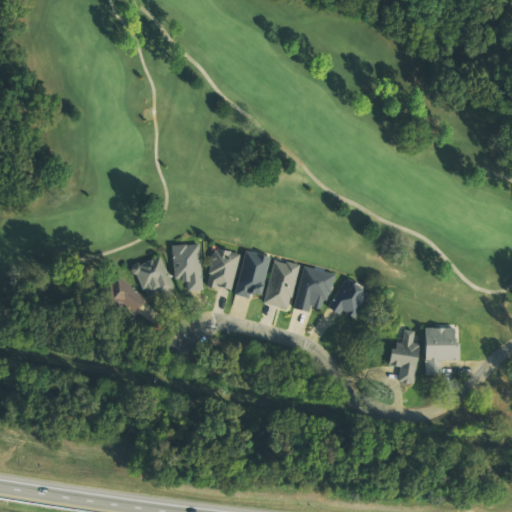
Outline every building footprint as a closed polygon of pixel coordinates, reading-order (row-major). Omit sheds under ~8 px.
[(169,243),(198,244),(198,281),(168,280),(169,243)] [(212,247),(237,254),(227,288),(202,281),(212,247)] [(248,297),(249,292),(260,294),(269,256),(245,251),(235,295),(248,297)] [(156,256),(170,288),(145,298),(132,266),(156,256)] [(271,260),(296,266),(287,305),(262,299),(271,260)] [(308,312),(310,306),(325,309),(333,273),(303,266),(293,308),(308,312)] [(115,276),(140,297),(123,316),(99,294),(115,276)] [(345,279),(366,294),(347,320),(326,305),(345,279)] [(437,360),(438,375),(422,375),(422,359),(422,327),(451,328),(451,342),(457,342),(456,360),(451,360),(437,360)] [(419,343),(413,342),(414,331),(404,329),(401,345),(390,343),(387,365),(400,367),(397,382),(413,384),(419,343)]
